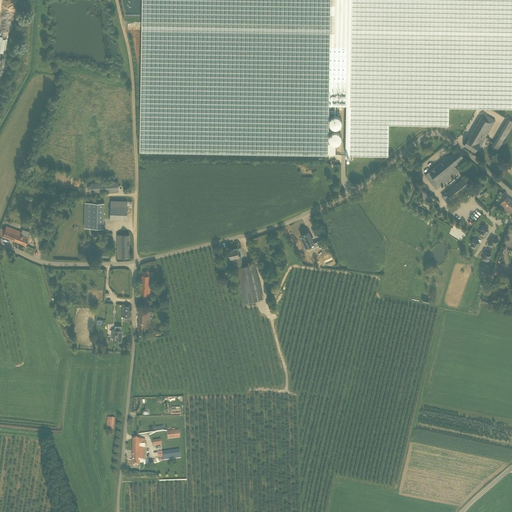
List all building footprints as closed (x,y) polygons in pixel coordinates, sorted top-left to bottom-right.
[(511,0),(142,0),(140,151),(328,154),(329,105),(350,105),(349,155),(388,155),(389,124),(449,125),(449,107),(511,107),(511,0)] [(0,51),(5,53),(8,38),(0,36),(0,51)] [(479,144),(481,145),(495,120),(483,113),(464,146),(475,152),(479,144)] [(340,118),(340,117),(339,117),(339,116),(338,116),(337,116),(336,116),(335,116),(334,116),(333,116),(332,117),(331,117),(331,118),(330,119),(330,120),(329,121),(329,122),(330,123),(330,124),(330,125),(331,126),(332,127),(333,127),(334,128),(335,128),(336,128),(337,128),(338,128),(339,127),(340,126),(341,125),(341,124),(342,123),(342,122),(342,121),(342,120),(341,119),(341,118),(340,118)] [(506,123),(502,129),(508,133),(511,126),(511,120),(508,119),(506,123)] [(450,155),(425,175),(436,189),(459,170),(455,165),(464,157),(457,150),(450,156),(450,155)] [(470,185),(465,177),(446,193),(452,200),(470,185)] [(118,182),(89,183),(90,192),(119,191),(118,182)] [(502,202),(511,211),(511,210),(511,200),(507,196),(502,202)] [(127,201),(122,201),(111,201),(110,219),(127,220),(127,201)] [(103,228),(104,203),(92,202),(91,228),(103,228)] [(39,220),(46,219),(45,214),(44,214),(44,212),(37,214),(39,220)] [(2,236),(25,245),(29,235),(6,226),(5,229),(5,230),(1,228),(0,230),(0,235),(3,236),(2,236)] [(482,230),(480,233),(484,236),(488,230),(483,226),(481,229),(482,230)] [(309,233),(301,237),(306,247),(314,243),(309,233)] [(129,257),(129,235),(117,235),(117,251),(121,251),(121,257),(129,257)] [(473,242),(471,246),(475,249),(479,242),(474,238),(472,242),(473,242)] [(492,238),(488,244),(493,247),(495,244),(496,244),(498,241),(492,238)] [(235,257),(238,268),(241,267),(238,257),(239,257),(239,256),(237,248),(229,250),(231,258),(235,257)] [(485,251),(482,259),(487,261),(488,257),(489,258),(491,254),(485,251)] [(263,299),(256,268),(255,264),(241,267),(238,268),(237,268),(243,294),(245,303),(263,299)] [(142,275),(141,295),(152,295),(154,276),(142,275)] [(122,317),(130,317),(130,307),(122,306),(122,317)] [(150,312),(139,311),(138,330),(141,330),(141,331),(142,331),(142,330),(145,331),(146,325),(149,325),(150,312)] [(122,342),(122,330),(112,330),(111,336),(114,336),(114,341),(122,342)] [(108,418),(106,429),(113,430),(115,418),(108,418)] [(168,439),(180,437),(179,430),(167,431),(168,439)] [(133,440),(133,466),(140,466),(140,460),(144,460),(144,449),(145,449),(145,440),(133,440)] [(180,450),(162,452),(163,461),(181,459),(180,450)]
